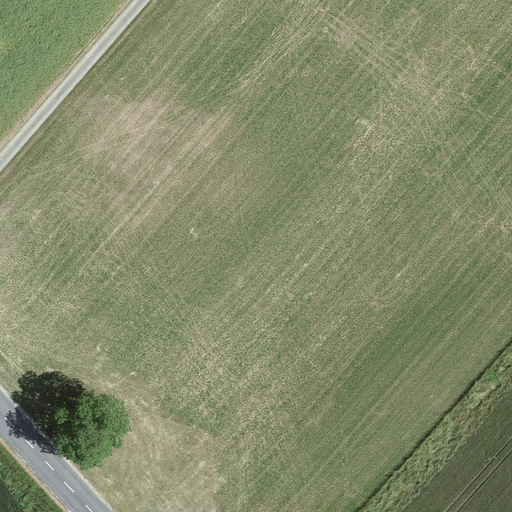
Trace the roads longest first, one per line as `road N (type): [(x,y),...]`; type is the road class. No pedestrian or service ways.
road 1 (track): [(0,163),(143,0)]
road 2 (tertiary): [(0,411),(92,511)]
